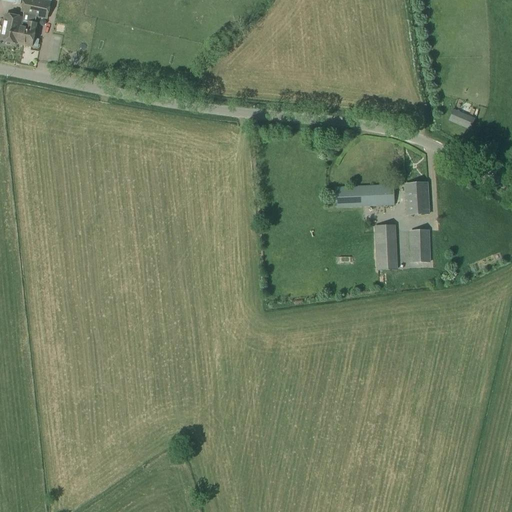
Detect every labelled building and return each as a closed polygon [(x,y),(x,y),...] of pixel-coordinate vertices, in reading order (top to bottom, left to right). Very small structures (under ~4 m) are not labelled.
[(35,0),(24,0),(21,14),(24,15),(23,19),(22,22),(35,24),(36,17),(47,20),(51,3),(35,0)] [(22,22),(23,19),(5,16),(0,40),(0,41),(32,48),(33,39),(36,38),(37,33),(35,32),(36,25),(35,24),(22,22)] [(474,119),(453,110),(448,121),(469,131),(474,119)] [(405,185),(406,212),(407,216),(429,215),(427,184),(405,185)] [(392,186),(335,188),(336,208),(393,206),(392,186)] [(428,231),(410,232),(411,263),(429,262),(428,231)] [(376,249),(377,269),(397,268),(396,248),(376,249)]
